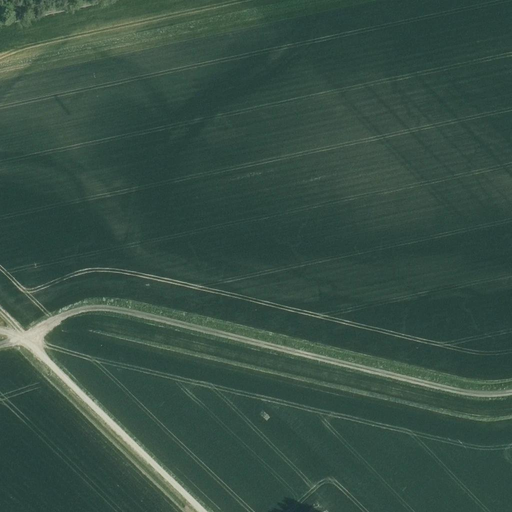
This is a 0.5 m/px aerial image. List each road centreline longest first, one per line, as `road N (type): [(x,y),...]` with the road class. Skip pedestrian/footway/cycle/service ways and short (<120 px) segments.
road 1 (track): [(22,336),(79,308),(110,306),(434,384),(511,393)]
road 2 (unclassified): [(203,511),(22,336)]
